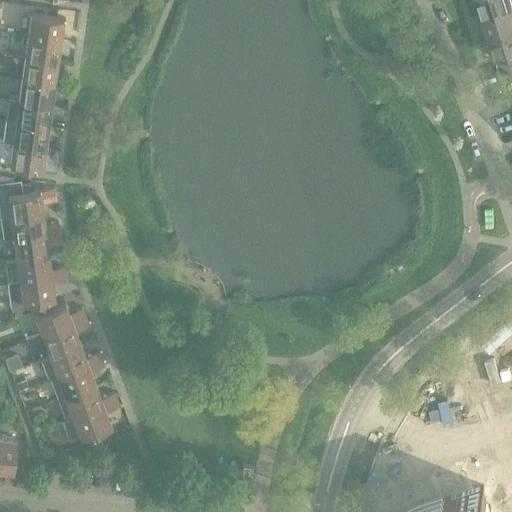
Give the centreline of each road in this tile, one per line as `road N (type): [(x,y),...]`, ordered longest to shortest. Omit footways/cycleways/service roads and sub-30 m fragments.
road 1 (tertiary): [(325,511),(358,400),(381,363),(511,265)]
road 2 (residential): [(502,187),(450,51),(421,0)]
